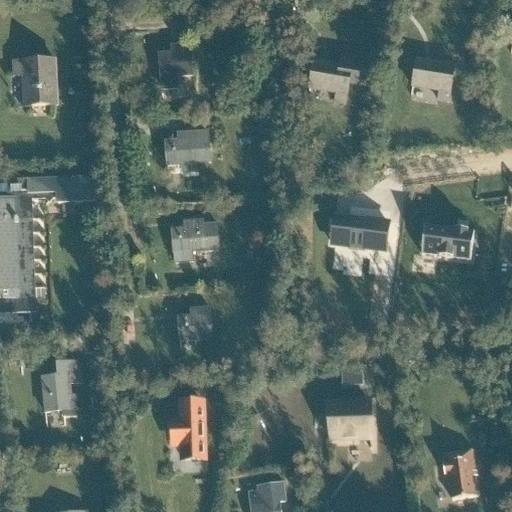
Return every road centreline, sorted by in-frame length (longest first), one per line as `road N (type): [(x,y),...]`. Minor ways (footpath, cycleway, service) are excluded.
road 1 (residential): [(127,339),(101,0)]
road 2 (unknown): [(511,144),(337,148)]
